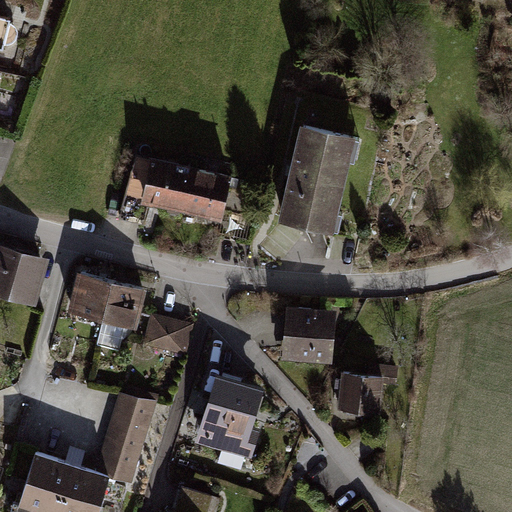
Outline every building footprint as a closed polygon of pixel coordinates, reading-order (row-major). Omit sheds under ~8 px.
[(0,8),(0,65),(19,15),(0,8)] [(356,127),(306,116),(283,220),(333,231),(356,127)] [(233,172),(149,154),(137,204),(220,225),(233,172)] [(45,270),(3,257),(0,265),(0,317),(27,326),(45,270)] [(100,318),(112,276),(79,267),(67,309),(100,318)] [(133,327),(145,285),(112,276),(100,318),(133,327)] [(154,310),(147,344),(191,353),(198,319),(154,310)] [(337,315),(289,310),(284,354),(331,360),(337,315)] [(265,386),(214,372),(196,441),(247,455),(265,386)] [(385,375),(342,372),(339,409),(382,413),(385,375)] [(92,473),(39,456),(23,508),(34,511),(124,511),(160,399),(119,387),(92,473)]
